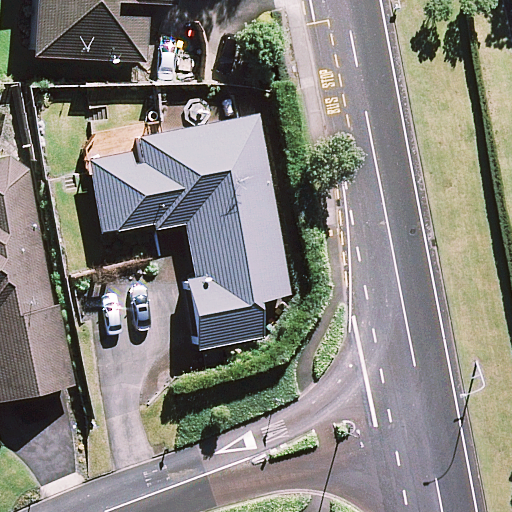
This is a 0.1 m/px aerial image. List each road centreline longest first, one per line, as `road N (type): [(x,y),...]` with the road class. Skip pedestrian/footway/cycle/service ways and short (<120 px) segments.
road 1 (tertiary): [(421,413),(342,0)]
road 2 (residential): [(111,511),(421,413)]
